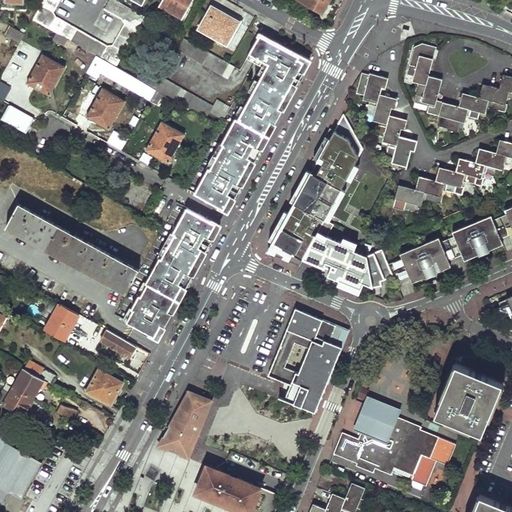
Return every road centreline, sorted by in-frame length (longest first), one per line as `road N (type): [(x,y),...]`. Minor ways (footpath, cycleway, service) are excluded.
road 1 (residential): [(340,49),(231,256)]
road 2 (residential): [(231,256),(123,454)]
road 3 (residential): [(289,511),(370,321)]
road 4 (residential): [(370,321),(231,256)]
road 5 (residential): [(370,321),(511,266)]
road 6 (residential): [(511,33),(394,0)]
